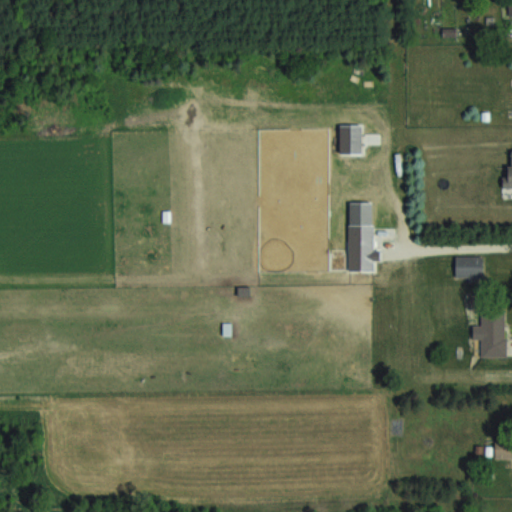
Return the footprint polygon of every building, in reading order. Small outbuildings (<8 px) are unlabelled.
[(511,149),(510,150),(510,175),(502,175),(502,187),(511,187),(511,149)] [(394,227),(374,227),(374,247),(394,247),(394,227)] [(396,255),(374,255),(374,278),(396,278),(396,255)] [(482,276),(482,256),(455,256),(455,276),(482,276)] [(481,356),(506,356),(505,310),(481,310),(481,325),(473,325),(473,340),(481,340),(481,356)] [(429,320),(396,320),(396,365),(429,365),(429,320)]
